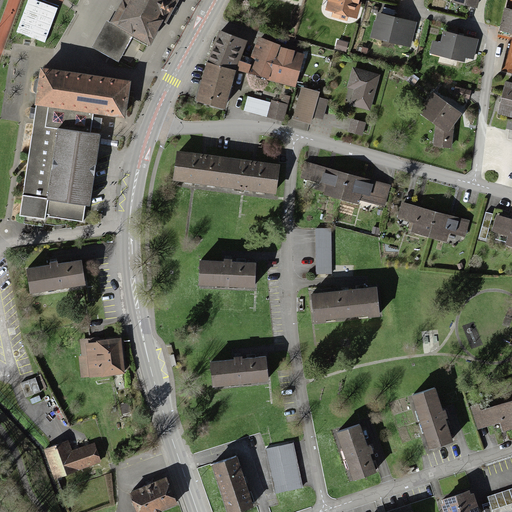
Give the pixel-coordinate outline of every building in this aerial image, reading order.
[(57,8),(34,0),(27,0),(16,33),(45,43),(57,8)] [(122,0),(110,23),(132,36),(151,45),(163,23),(166,24),(173,10),(178,0),(122,0)] [(327,0),(326,6),(355,14),(358,0),(327,0)] [(478,0),(448,0),(448,4),(475,11),(478,0)] [(511,9),(504,7),(499,31),(511,33),(511,9)] [(411,46),(417,25),(375,14),(369,36),(411,46)] [(213,16),(201,46),(231,58),(234,48),(241,26),(213,16)] [(110,23),(105,21),(91,48),(118,62),(125,49),(132,36),(110,23)] [(231,58),(230,62),(293,81),(304,44),(252,28),(245,51),(234,48),(231,58)] [(473,71),(480,43),(439,32),(431,59),(473,71)] [(231,58),(201,46),(189,87),(217,95),(230,62),(231,58)] [(34,113),(18,216),(25,217),(24,224),(43,227),(43,224),(55,226),(83,222),(85,206),(90,207),(98,146),(100,134),(90,132),(91,127),(92,122),(92,117),(93,114),(125,118),(130,81),(50,69),(40,67),(34,113)] [(351,103),(367,107),(376,75),(351,67),(345,90),(354,92),(351,103)] [(511,82),(504,81),(497,112),(511,115),(511,82)] [(301,86),(292,119),(309,124),(312,114),(321,116),(324,106),(314,104),(318,90),(301,86)] [(469,99),(471,91),(455,87),(453,95),(469,99)] [(243,88),(239,99),(263,106),(267,95),(243,88)] [(280,111),(284,98),(268,92),(267,95),(263,106),(280,111)] [(431,93),(417,113),(436,126),(434,145),(452,147),(454,124),(461,113),(431,93)] [(101,118),(92,117),(92,122),(91,127),(100,128),(101,123),(101,118)] [(349,119),(347,130),(361,133),(363,122),(349,119)] [(276,162),(175,150),(171,178),(273,191),(276,162)] [(350,172),(312,163),(308,183),(324,186),(326,195),(344,197),(350,172)] [(379,198),(383,180),(350,172),(344,197),(359,201),(360,194),(379,198)] [(434,208),(397,201),(394,217),(412,221),(410,231),(429,235),(434,208)] [(469,215),(434,208),(429,235),(443,238),(445,230),(465,234),(469,215)] [(511,219),(494,216),(491,233),(508,236),(506,246),(511,246),(511,219)] [(334,274),(333,230),(313,230),(313,274),(334,274)] [(223,261),(202,260),(201,287),(255,288),(256,262),(233,261),(233,259),(228,259),(224,259),(223,261)] [(82,261),(28,268),(31,291),(85,284),(82,261)] [(375,284),(308,289),(311,315),(377,310),(375,284)] [(119,338),(81,341),(83,372),(122,369),(119,338)] [(262,353),(209,357),(211,380),(264,375),(262,353)] [(36,377),(22,383),(27,396),(41,391),(36,377)] [(433,385),(410,392),(428,444),(450,437),(433,385)] [(480,393),(468,398),(477,421),(497,414),(501,426),(511,422),(511,399),(509,390),(483,400),(480,393)] [(356,421),(333,430),(351,478),(374,469),(356,421)] [(43,449),(53,477),(100,461),(94,444),(70,452),(67,441),(43,449)] [(292,444),(266,450),(275,494),(301,489),(292,444)] [(236,457),(213,464),(228,511),(240,511),(253,508),(236,457)] [(164,476),(129,489),(137,511),(141,511),(174,500),(164,476)] [(478,511),(469,487),(439,497),(443,511),(478,511)] [(511,504),(511,488),(487,496),(489,503),(483,505),(485,511),(491,511),(492,511),(511,504)]
